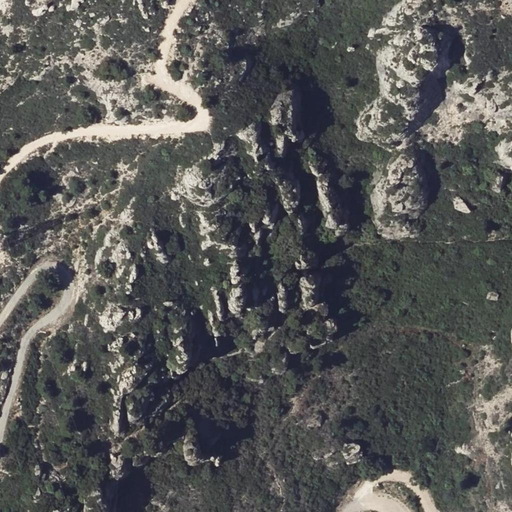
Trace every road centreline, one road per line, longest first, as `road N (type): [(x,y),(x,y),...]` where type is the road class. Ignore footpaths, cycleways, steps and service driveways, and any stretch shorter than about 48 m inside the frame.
road 1 (track): [(0,178),(59,144),(189,119),(170,80),(169,36),(189,0)]
road 2 (track): [(0,432),(22,342),(67,292),(60,267),(38,268),(0,319)]
